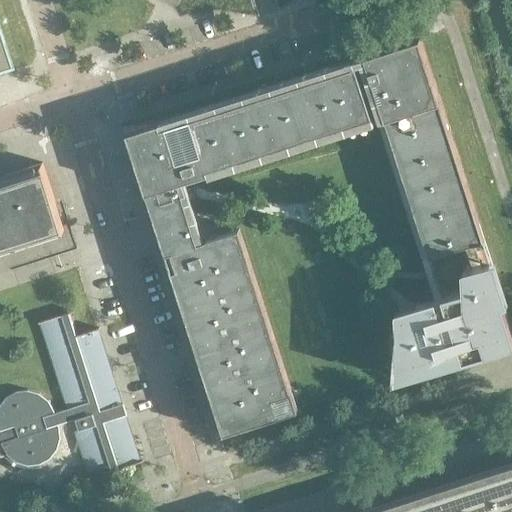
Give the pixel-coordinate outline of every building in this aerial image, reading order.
[(0,70),(11,67),(0,32),(0,70)] [(207,168),(373,115),(371,111),(382,108),(424,240),(429,255),(430,256),(484,238),(479,222),(420,38),(420,37),(127,131),(153,213),(186,202),(179,181),(188,178),(208,171),(207,168)] [(0,243),(47,228),(49,234),(64,229),(55,203),(42,162),(29,166),(30,171),(0,180),(0,243)] [(298,409),(240,228),(239,228),(198,241),(186,202),(153,213),(171,270),(224,433),(298,409)] [(511,342),(511,324),(491,258),(464,267),(465,287),(396,309),(400,378),(452,361),(511,342)] [(120,403),(96,329),(99,328),(99,327),(95,328),(77,334),(70,312),(74,311),(74,310),(38,321),(39,322),(42,321),(69,406),(56,411),(55,407),(53,404),(50,400),(49,398),(48,397),(46,396),(44,394),(41,392),(38,391),(35,390),(32,389),(28,388),(27,388),(24,388),(20,389),(16,390),(14,390),(11,392),(9,393),(7,395),(4,397),(2,399),(0,401),(0,430),(9,427),(12,437),(0,441),(1,444),(3,448),(4,450),(5,452),(7,454),(9,456),(12,459),(13,460),(15,461),(19,463),(23,464),(26,465),(28,465),(31,465),(33,465),(37,464),(39,464),(42,463),(44,461),(47,460),(49,458),(51,457),(54,454),(56,452),(57,449),(59,447),(60,444),(60,441),(61,439),(61,436),(61,433),(61,430),(60,428),(59,424),(73,419),(89,470),(86,471),(87,472),(101,468),(110,465),(111,470),(106,471),(106,472),(139,462),(142,461),(141,460),(138,460),(124,415),(127,413),(124,402),(120,403)] [(511,511),(511,462),(356,511),(511,511)]
